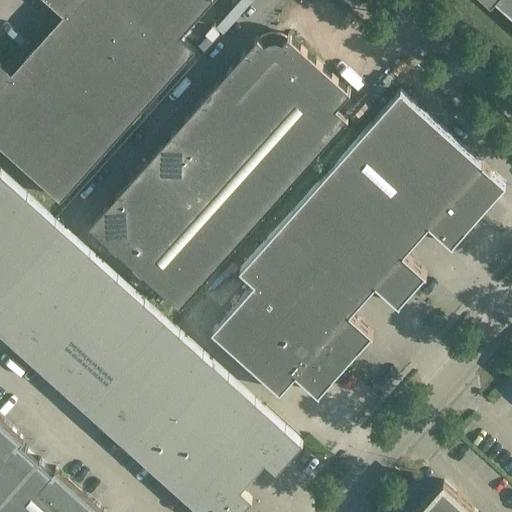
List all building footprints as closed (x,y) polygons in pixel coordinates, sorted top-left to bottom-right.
[(51,0),(64,11),(12,69),(0,58),(0,141),(61,196),(196,46),(181,32),(209,0),(51,0)] [(511,0),(489,0),(491,2),(492,0),(498,0),(511,12),(511,0)] [(258,34),(90,221),(181,303),(349,115),(336,104),(351,88),(288,32),(282,39),(279,37),(276,36),(271,36),(267,38),(265,40),(258,34)] [(495,171),(401,87),(333,162),(417,236),(430,222),(453,243),(454,241),(453,241),(496,193),(498,189),(499,184),(499,179),(497,175),(494,171),(495,171)] [(417,236),(333,162),(280,222),(363,296),(376,281),(399,302),(401,301),(400,300),(425,272),(426,272),(427,271),(404,250),(417,236)] [(0,322),(15,336),(12,339),(67,388),(69,385),(102,414),(99,417),(205,511),(238,511),(253,496),(235,481),(260,453),(277,469),(303,439),(0,167),(0,322)] [(363,296),(280,222),(240,267),(255,280),(346,361),(372,331),(373,332),(374,331),(351,310),(363,296)] [(346,361),(255,280),(212,328),(280,389),(296,371),(319,392),(321,390),(320,390),(346,361)] [(0,511),(105,511),(107,511),(56,465),(53,468),(21,439),(24,436),(0,414),(0,511)] [(479,511),(474,507),(474,506),(443,479),(413,511),(479,511)]
